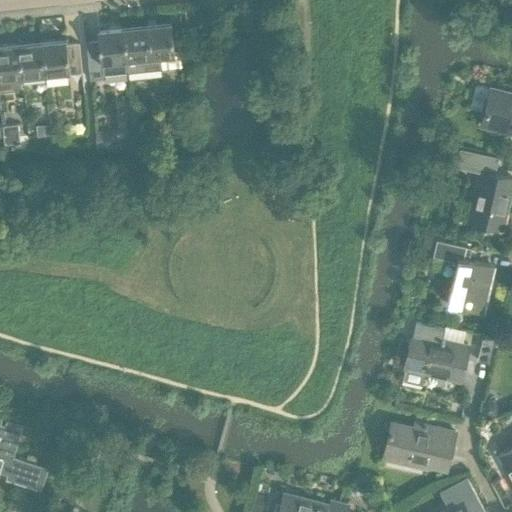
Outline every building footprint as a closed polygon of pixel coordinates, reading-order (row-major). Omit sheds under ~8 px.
[(172,20),(147,22),(151,68),(161,67),(160,55),(175,54),(172,20)] [(147,22),(122,25),(125,59),(126,59),(127,70),(151,68),(147,22)] [(98,39),(86,40),(90,78),(104,77),(103,73),(127,70),(126,59),(125,59),(122,25),(97,27),(98,39)] [(66,37),(42,40),(45,74),(68,71),(69,74),(81,72),(78,41),(66,42),(66,37)] [(42,40),(18,42),(21,76),(45,74),(42,40)] [(18,42),(0,44),(0,88),(12,87),(12,88),(22,86),(21,76),(18,42)] [(511,92),(491,88),(483,120),(511,127),(511,92)] [(143,121),(144,131),(172,128),(172,118),(143,121)] [(18,122),(2,124),(2,125),(3,135),(3,142),(15,141),(15,143),(20,142),(18,122)] [(35,124),(36,135),(52,133),(50,122),(35,124)] [(95,129),(97,146),(108,145),(112,144),(110,128),(95,129)] [(511,186),(511,175),(495,171),(498,155),(461,147),(460,151),(457,164),(481,170),(469,220),(502,228),(511,186)] [(455,223),(453,234),(462,236),(465,225),(455,223)] [(425,231),(422,244),(430,247),(433,234),(425,231)] [(437,239),(433,256),(457,262),(447,303),(482,311),(493,264),(475,260),(468,258),(471,247),(437,239)] [(421,385),(425,369),(461,378),(469,344),(442,338),(445,328),(416,321),(402,380),(421,385)] [(478,360),(489,363),(495,339),(484,337),(478,360)] [(482,403),(480,409),(484,415),(490,417),(496,413),(497,406),(494,401),(487,399),(482,403)] [(22,423),(5,418),(4,424),(0,422),(0,421),(1,417),(0,416),(0,466),(7,469),(5,478),(40,489),(47,466),(13,455),(22,423)] [(455,430),(424,423),(423,429),(392,422),(385,453),(447,467),(455,430)] [(511,447),(499,455),(511,478),(511,447)] [(450,507),(440,511),(486,511),(467,475),(440,489),(450,507)] [(358,511),(346,508),(347,503),(330,498),(329,503),(285,492),(279,511),(358,511)]
